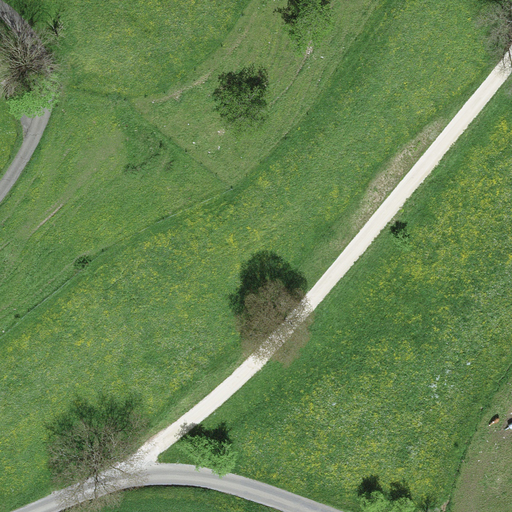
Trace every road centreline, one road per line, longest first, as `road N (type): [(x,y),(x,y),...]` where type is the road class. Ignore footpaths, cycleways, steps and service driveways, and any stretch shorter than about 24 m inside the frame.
road 1 (unclassified): [(511,57),(289,322),(116,480)]
road 2 (unclassified): [(0,7),(35,52),(46,98),(35,134),(0,191)]
road 3 (tertiary): [(116,480),(193,475),(315,511)]
